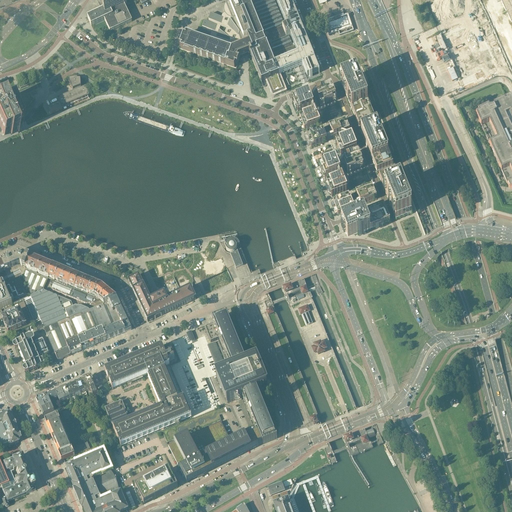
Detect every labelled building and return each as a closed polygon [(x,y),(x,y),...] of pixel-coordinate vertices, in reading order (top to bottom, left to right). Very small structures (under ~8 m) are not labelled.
[(132,22),(126,7),(125,6),(127,5),(125,0),(139,0),(142,4),(150,0),(98,0),(99,2),(98,3),(99,7),(101,11),(87,18),(91,26),(105,20),(107,24),(110,32),(132,22)] [(279,75),(245,0),(239,0),(229,0),(228,1),(229,3),(229,4),(228,4),(227,5),(227,6),(226,6),(226,7),(226,8),(225,8),(225,9),(225,10),(225,11),(225,12),(226,12),(226,13),(226,14),(225,14),(222,16),(222,18),(211,14),(208,21),(209,21),(208,23),(205,22),(202,28),(203,28),(202,30),(200,29),(199,29),(198,29),(196,35),(197,35),(196,38),(195,38),(193,37),(186,35),(185,37),(183,36),(183,37),(180,46),(179,47),(180,47),(181,48),(181,50),(186,52),(189,53),(190,53),(225,65),(226,66),(234,68),(235,66),(237,66),(238,66),(237,65),(239,61),(239,60),(235,59),(238,57),(240,57),(239,56),(242,55),(242,56),(243,56),(244,56),(245,56),(245,55),(245,54),(248,53),(248,54),(249,53),(263,87),(268,85),(272,96),(286,91),(282,82),(282,81),(279,75)] [(314,60),(290,0),(245,0),(279,75),(303,66),(302,65),(303,65),(303,66),(305,65),(310,78),(312,77),(312,76),(312,74),(318,72),(319,73),(319,74),(319,73),(314,60)] [(353,31),(348,15),(325,23),(329,35),(338,32),(340,36),(353,31)] [(465,25),(447,32),(451,44),(456,42),(455,39),(458,38),(457,34),(464,31),(465,33),(468,32),(468,31),(467,31),(465,25)] [(357,77),(340,84),(353,114),(358,128),(374,122),(369,108),(357,77)] [(57,98),(59,102),(47,107),(49,112),(61,108),(89,96),(87,92),(86,88),(88,87),(89,86),(81,89),(81,87),(80,80),(78,80),(77,79),(73,79),(69,80),(70,85),(70,84),(71,84),(73,90),(74,92),(57,98)] [(0,104),(14,99),(7,84),(0,86),(0,104)] [(331,87),(317,93),(322,105),(336,99),(331,87)] [(494,103),(495,105),(493,106),(493,107),(492,107),(491,108),(491,107),(489,108),(488,106),(478,111),(479,113),(476,114),(481,126),(489,122),(497,140),(490,143),(489,143),(510,189),(511,189),(511,99),(511,96),(505,98),(506,100),(505,101),(504,99),(494,103)] [(299,100),(292,103),(297,115),(308,110),(311,109),(306,97),(299,100)] [(0,130),(3,139),(4,138),(7,137),(10,135),(11,137),(12,137),(18,134),(19,134),(16,128),(22,125),(23,125),(21,121),(15,106),(13,102),(13,103),(7,105),(5,101),(4,101),(4,102),(0,103),(0,130)] [(313,114),(299,120),(304,132),(318,126),(313,114)] [(346,121),(332,126),(337,138),(351,132),(346,121)] [(375,129),(361,135),(373,164),(377,174),(393,167),(389,158),(377,128),(375,129)] [(320,131),(306,136),(311,148),(325,143),(320,131)] [(354,139),(339,144),(344,156),(358,151),(354,139)] [(360,156),(346,161),(351,173),(365,167),(360,156)] [(334,166),(320,171),(325,183),(339,178),(334,166)] [(395,172),(379,179),(386,196),(396,221),(412,214),(402,189),(395,172)] [(341,182),(326,188),(331,199),(345,194),(341,182)] [(372,187),(358,193),(360,197),(362,202),(363,205),(369,202),(377,199),(374,191),(372,187)] [(347,198),(333,204),(338,215),(352,210),(347,198)] [(390,223),(384,208),(364,215),(341,225),(346,237),(347,240),(354,237),(370,231),(390,223)] [(237,252),(236,251),(236,250),(237,250),(237,249),(237,248),(237,247),(240,246),(239,245),(239,244),(238,243),(237,242),(236,241),(235,241),(234,241),(233,241),(232,241),(231,241),(230,241),(229,241),(228,242),(227,243),(227,244),(226,244),(226,245),(226,246),(226,247),(226,248),(226,249),(226,250),(227,251),(227,252),(228,252),(229,253),(230,253),(230,255),(234,266),(236,269),(243,266),(242,263),(237,252)] [(23,277),(31,258),(19,253),(1,260),(6,272),(10,282),(19,278),(23,277)] [(30,294),(42,262),(31,258),(23,277),(30,294)] [(0,286),(10,282),(6,272),(1,260),(0,260),(0,286)] [(45,290),(49,278),(54,267),(42,262),(30,294),(30,296),(45,290)] [(62,294),(70,273),(54,267),(49,278),(53,280),(51,285),(52,288),(55,291),(62,294)] [(71,298),(80,278),(70,273),(62,294),(71,298)] [(191,289),(179,294),(167,300),(165,296),(151,302),(139,276),(128,281),(130,284),(148,322),(158,317),(196,300),(195,297),(202,293),(199,288),(192,291),(191,289)] [(28,298),(19,278),(10,282),(0,286),(0,310),(1,310),(25,300),(28,298)] [(85,304),(94,283),(80,278),(71,298),(85,304)] [(95,303),(102,286),(94,283),(85,304),(87,304),(95,303)] [(101,301),(106,290),(102,287),(102,286),(95,303),(96,303),(101,301)] [(31,297),(41,322),(44,329),(57,324),(70,318),(82,313),(89,310),(82,307),(77,307),(74,308),(71,302),(45,291),(45,290),(30,296),(31,297)] [(116,299),(109,292),(106,290),(101,301),(104,304),(114,300),(116,299)] [(41,322),(31,297),(28,298),(25,300),(35,324),(41,322)] [(116,299),(114,300),(104,304),(94,308),(98,318),(107,314),(116,311),(121,309),(116,299)] [(309,312),(307,306),(298,310),(300,315),(302,315),(303,317),(309,314),(308,312),(309,312)] [(274,313),(272,308),(271,309),(270,307),(266,308),(267,310),(266,311),(268,316),(274,313)] [(94,308),(89,310),(82,313),(91,334),(102,330),(98,318),(94,308)] [(123,313),(121,309),(116,311),(125,333),(131,330),(128,323),(129,323),(127,319),(126,320),(125,316),(124,312),(123,313)] [(6,328),(8,333),(13,331),(17,330),(17,329),(18,329),(22,328),(22,327),(26,325),(20,310),(2,318),(4,323),(6,328)] [(125,333),(116,311),(107,314),(116,337),(125,333)] [(82,313),(70,318),(79,339),(91,334),(82,313)] [(116,337),(107,314),(98,318),(102,330),(103,332),(107,341),(116,337)] [(265,382),(266,382),(259,364),(258,365),(256,359),(246,363),(227,315),(213,321),(214,325),(212,326),(205,329),(211,343),(220,339),(221,341),(211,345),(209,346),(219,372),(222,371),(226,369),(231,367),(232,369),(223,373),(216,375),(227,404),(234,401),(243,397),(244,399),(255,425),(257,430),(251,433),(246,436),(253,449),(258,446),(258,445),(262,443),(263,445),(277,439),(258,391),(267,387),(265,382)] [(70,318),(57,324),(66,345),(72,342),(79,339),(70,318)] [(70,356),(66,345),(57,324),(44,329),(55,354),(58,361),(70,356)] [(107,341),(103,332),(102,330),(91,334),(95,346),(107,341)] [(187,334),(186,334),(186,335),(189,342),(190,342),(191,344),(195,342),(191,333),(191,332),(187,334)] [(95,346),(91,334),(79,339),(83,351),(95,346)] [(33,335),(32,336),(30,336),(29,336),(24,338),(24,337),(21,339),(21,340),(16,342),(14,344),(12,344),(13,345),(13,344),(14,346),(15,348),(14,348),(15,349),(18,348),(22,355),(21,356),(22,358),(23,358),(26,366),(22,368),(23,368),(24,370),(25,372),(24,372),(25,373),(26,372),(28,371),(28,372),(34,370),(37,369),(37,368),(42,366),(45,364),(44,363),(45,363),(44,361),(43,360),(42,357),(43,357),(44,358),(46,358),(47,356),(47,355),(48,355),(48,354),(48,351),(49,351),(48,349),(47,348),(47,346),(46,345),(46,343),(45,342),(44,342),(43,340),(42,340),(41,340),(40,340),(40,339),(38,339),(36,341),(37,341),(36,342),(34,340),(35,340),(34,338),(33,336),(33,335)] [(79,339),(72,342),(77,353),(83,351),(79,339)] [(72,342),(66,345),(70,356),(77,353),(72,342)] [(317,353),(318,355),(324,352),(323,350),(325,350),(326,348),(324,345),(323,344),(321,345),(320,343),(314,345),(315,347),(313,348),(313,349),(314,353),(315,353),(317,353)] [(127,444),(191,417),(191,418),(192,418),(184,398),(183,398),(183,399),(178,401),(177,399),(178,398),(166,370),(165,371),(164,368),(170,366),(169,363),(174,359),(172,353),(165,355),(162,347),(105,371),(108,379),(109,379),(110,382),(109,382),(113,390),(113,389),(118,387),(119,387),(121,386),(126,384),(127,384),(127,383),(131,381),(132,382),(132,381),(137,379),(137,380),(138,379),(142,377),(143,377),(148,375),(149,377),(149,378),(151,382),(150,382),(151,383),(153,387),(152,387),(153,388),(153,387),(155,391),(154,392),(155,392),(157,396),(156,396),(156,397),(157,396),(159,400),(158,401),(159,401),(161,405),(160,405),(160,406),(161,406),(162,408),(157,410),(156,410),(156,411),(152,413),(151,412),(151,413),(146,415),(145,415),(141,417),(140,417),(136,419),(135,419),(135,420),(130,421),(122,402),(105,409),(112,426),(113,428),(121,447),(127,445),(127,444)] [(98,393),(92,378),(91,377),(90,377),(86,379),(91,390),(90,390),(93,396),(98,393)] [(86,379),(81,381),(86,392),(90,390),(91,390),(86,379)] [(81,381),(76,383),(81,394),(86,392),(81,381)] [(76,383),(71,385),(76,396),(81,394),(76,383)] [(71,385),(66,387),(71,398),(76,396),(71,385)] [(71,398),(66,387),(61,389),(65,400),(71,398)] [(61,389),(55,392),(58,399),(60,403),(65,400),(61,389)] [(55,392),(47,395),(49,399),(51,398),(52,400),(54,399),(54,400),(58,399),(55,392)] [(47,395),(37,399),(37,400),(36,400),(36,401),(38,406),(49,401),(49,399),(47,395)] [(452,399),(449,403),(451,407),(455,408),(459,405),(457,400),(452,399)] [(49,401),(38,406),(41,411),(52,406),(49,401)] [(52,406),(41,411),(43,417),(54,412),(52,406)] [(76,416),(73,409),(62,413),(65,420),(76,416)] [(161,432),(166,442),(168,446),(188,436),(221,423),(220,421),(221,421),(216,409),(161,432)] [(16,429),(13,422),(12,422),(11,417),(8,411),(3,414),(0,415),(0,428),(1,428),(8,443),(6,444),(8,447),(16,444),(18,443),(17,441),(20,440),(18,434),(16,430),(16,429)] [(73,456),(66,438),(56,416),(45,421),(47,420),(48,422),(47,423),(48,427),(49,426),(50,428),(49,429),(51,433),(52,432),(53,435),(52,435),(53,439),(55,439),(56,441),(54,442),(55,442),(56,446),(57,446),(58,448),(57,448),(59,452),(60,452),(61,454),(60,454),(61,458),(63,458),(63,460),(61,461),(62,461),(63,460),(73,456)] [(187,483),(258,447),(258,446),(253,449),(246,436),(251,433),(231,443),(221,423),(188,436),(168,446),(180,470),(183,475),(186,482),(187,483)] [(76,447),(79,452),(79,454),(90,449),(87,442),(76,447)] [(103,452),(72,465),(66,468),(73,485),(72,485),(74,490),(77,498),(77,499),(80,504),(82,509),(83,509),(84,511),(122,511),(128,510),(120,492),(100,501),(100,500),(99,497),(99,496),(99,495),(103,494),(118,491),(118,490),(118,489),(118,488),(117,488),(117,486),(116,484),(117,484),(114,477),(113,477),(113,476),(112,474),(111,473),(111,472),(110,471),(93,483),(93,481),(93,480),(92,481),(90,477),(110,469),(103,452)] [(26,494),(26,495),(35,491),(32,484),(33,483),(31,478),(30,478),(21,456),(3,464),(3,465),(0,466),(0,465),(0,488),(1,488),(5,498),(7,502),(26,494)] [(135,487),(143,502),(144,505),(178,487),(173,478),(171,475),(169,470),(135,487)] [(281,484),(268,489),(271,496),(277,494),(277,495),(279,494),(279,493),(284,491),(281,484)] [(7,502),(5,498),(0,499),(0,502),(1,505),(2,508),(4,507),(6,508),(8,507),(8,505),(7,502)] [(291,511),(287,500),(274,505),(276,511),(291,511)]
